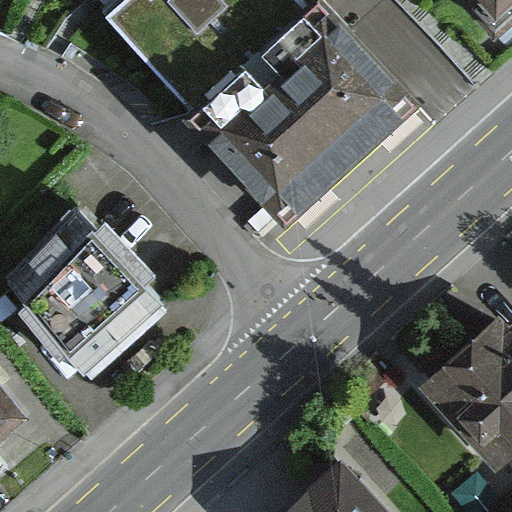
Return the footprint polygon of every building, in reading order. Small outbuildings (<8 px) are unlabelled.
[(131,0),(115,14),(188,98),(300,0),(131,0)] [(323,0),(300,0),(188,98),(286,209),(416,96),(394,71),(406,60),(356,2),(338,17),(323,0)] [(511,0),(463,0),(496,37),(511,22),(511,0)] [(93,369),(170,304),(87,205),(9,270),(93,369)] [(511,314),(510,312),(429,379),(496,459),(511,445),(511,314)] [(0,439),(35,411),(0,368),(0,439)] [(403,511),(351,454),(286,511),(403,511)]
